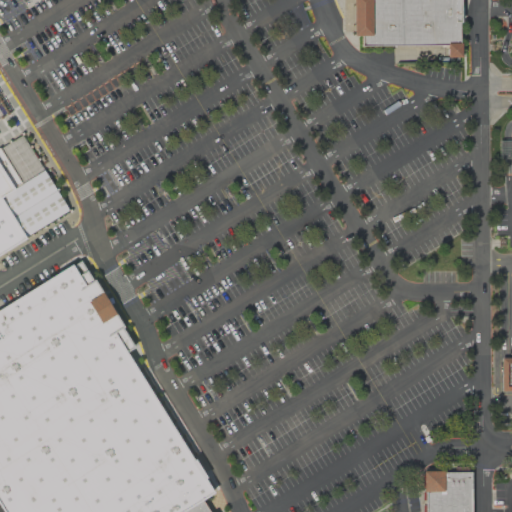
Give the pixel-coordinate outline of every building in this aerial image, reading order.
[(351,0),(351,35),(359,36),(359,46),(458,45),(456,0),(351,0)] [(0,255),(73,211),(23,129),(0,143),(0,255)] [(0,511),(0,305),(68,264),(69,266),(79,260),(132,348),(124,352),(212,493),(200,500),(180,511),(0,511)] [(511,357),(499,358),(499,390),(511,390),(511,357)] [(424,511),(420,472),(468,472),(468,511),(424,511)] [(207,511),(200,500),(180,511),(207,511)]
